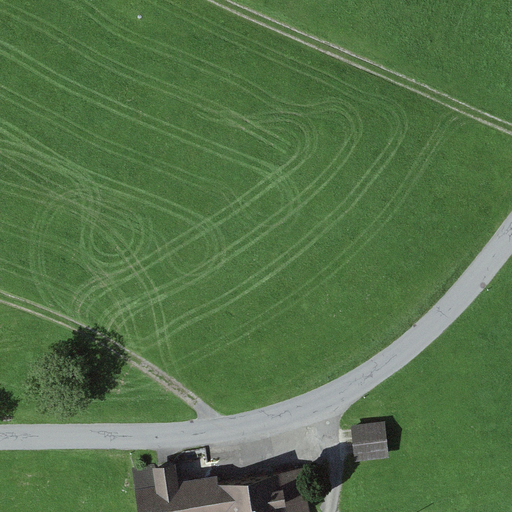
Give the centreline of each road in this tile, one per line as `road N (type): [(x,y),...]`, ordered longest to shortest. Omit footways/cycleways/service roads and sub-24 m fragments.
road 1 (tertiary): [(328,399),(219,431),(0,435)]
road 2 (track): [(511,128),(225,0)]
road 3 (track): [(219,431),(113,346),(0,303)]
road 4 (tertiary): [(511,234),(425,333),(328,399)]
